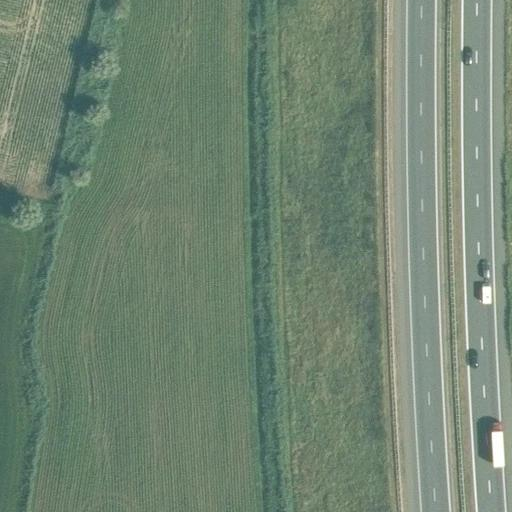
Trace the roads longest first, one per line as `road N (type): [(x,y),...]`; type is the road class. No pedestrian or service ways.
road 1 (motorway): [(490,511),(475,0)]
road 2 (motorway): [(421,0),(435,511)]
